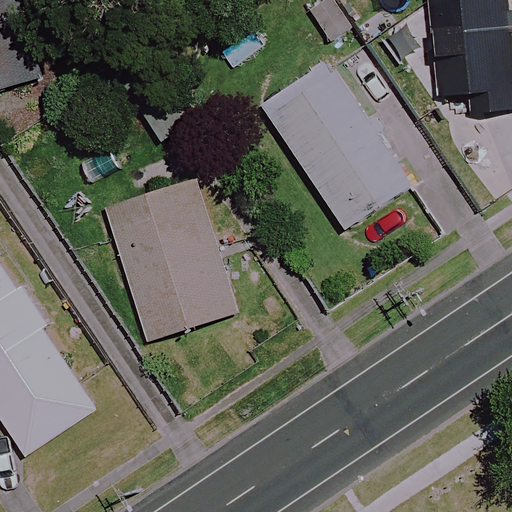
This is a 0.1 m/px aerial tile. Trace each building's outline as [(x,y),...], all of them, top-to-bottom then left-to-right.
[(0,0),(0,93),(47,79),(22,0),(0,0)] [(511,0),(437,0),(442,97),(476,96),(477,113),(511,111),(511,0)] [(420,184),(336,62),(269,108),(353,231),(420,184)] [(242,313),(198,184),(111,214),(155,343),(242,313)] [(74,362),(50,327),(55,324),(28,285),(23,288),(0,255),(0,407),(34,456),(76,427),(45,382),(74,362)]
